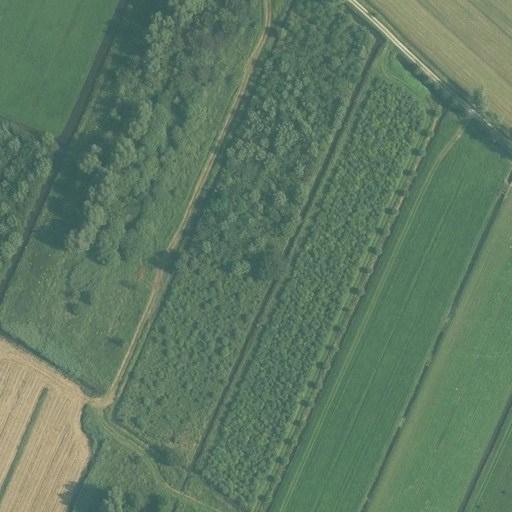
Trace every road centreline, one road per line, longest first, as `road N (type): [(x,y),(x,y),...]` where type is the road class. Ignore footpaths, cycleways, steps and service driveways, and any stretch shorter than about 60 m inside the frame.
road 1 (track): [(113,435),(100,413),(261,45),(270,0)]
road 2 (track): [(471,112),(351,0)]
